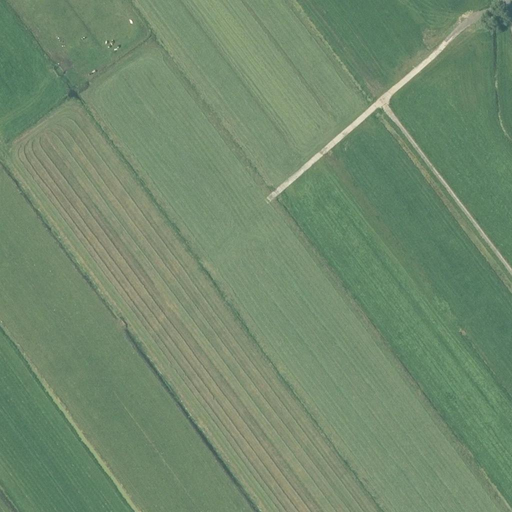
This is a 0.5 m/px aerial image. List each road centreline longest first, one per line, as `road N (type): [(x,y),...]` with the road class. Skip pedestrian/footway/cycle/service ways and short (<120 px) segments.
road 1 (track): [(265,202),(465,24),(510,7)]
road 2 (track): [(511,272),(381,102)]
